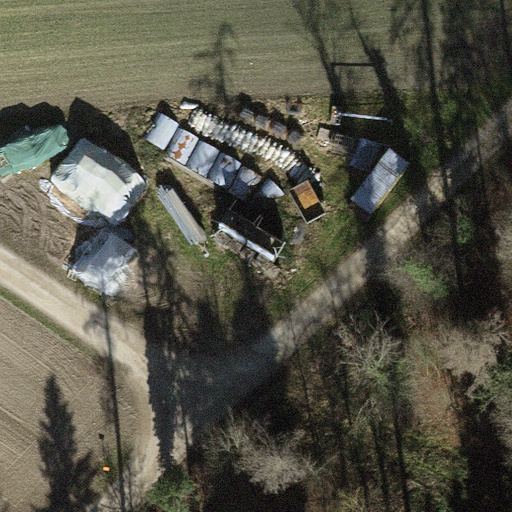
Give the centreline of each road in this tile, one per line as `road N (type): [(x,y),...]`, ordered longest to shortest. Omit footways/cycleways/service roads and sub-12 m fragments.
road 1 (track): [(0,214),(167,322),(511,3)]
road 2 (track): [(167,322),(2,511)]
